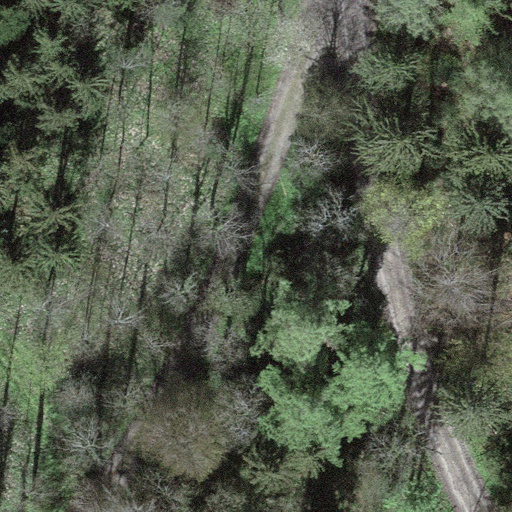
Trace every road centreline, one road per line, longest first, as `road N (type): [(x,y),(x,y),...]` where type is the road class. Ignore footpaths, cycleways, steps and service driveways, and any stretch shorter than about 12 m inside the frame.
road 1 (track): [(352,0),(279,183),(105,511)]
road 2 (track): [(344,0),(394,278),(423,385),(478,511)]
